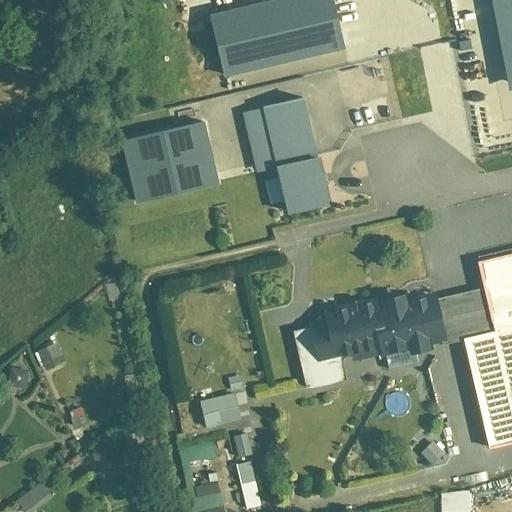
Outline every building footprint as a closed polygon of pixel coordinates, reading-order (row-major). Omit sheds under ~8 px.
[(219,72),(344,45),(333,0),(247,0),(205,9),(219,72)] [(511,0),(489,0),(506,88),(511,86),(511,0)] [(283,212),(323,202),(296,95),(239,109),(254,170),(271,165),(283,212)] [(137,200),(216,183),(203,123),(123,140),(137,200)] [(485,446),(511,439),(511,246),(476,256),(493,326),(458,334),(485,446)] [(380,351),(442,337),(431,290),(404,296),(403,289),(323,307),(326,318),(308,322),(316,357),(378,343),(380,351)] [(39,349),(46,369),(65,362),(58,342),(39,349)] [(11,366),(9,384),(26,386),(28,367),(11,366)] [(195,400),(201,426),(237,419),(231,392),(195,400)] [(247,433),(233,434),(234,455),(248,454),(247,433)] [(419,451),(429,462),(441,452),(430,441),(419,451)] [(214,442),(186,447),(188,460),(216,455),(214,442)] [(241,509),(258,508),(252,461),(236,462),(241,509)] [(22,511),(28,511),(50,495),(39,481),(14,501),(22,511)] [(193,484),(195,511),(219,511),(217,482),(193,484)] [(438,491),(438,511),(473,511),(473,490),(438,491)]
